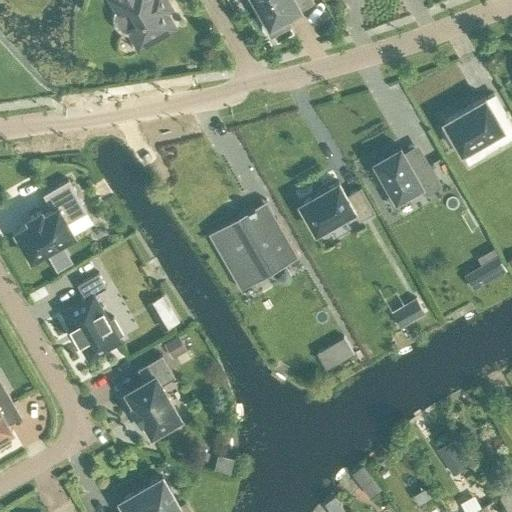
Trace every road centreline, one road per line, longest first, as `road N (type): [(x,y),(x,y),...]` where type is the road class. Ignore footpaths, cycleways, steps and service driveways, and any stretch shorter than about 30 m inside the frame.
road 1 (residential): [(0,487),(82,438),(0,283)]
road 2 (residential): [(255,87),(438,36),(511,5)]
road 3 (residential): [(0,132),(255,87)]
